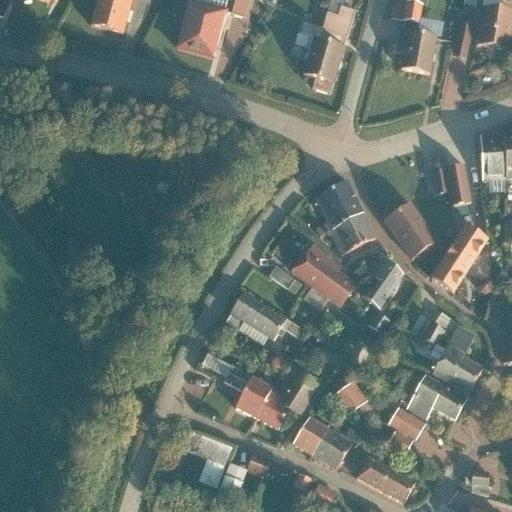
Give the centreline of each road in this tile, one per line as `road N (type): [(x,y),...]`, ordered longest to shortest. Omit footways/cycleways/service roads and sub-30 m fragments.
road 1 (residential): [(0,53),(278,121),(346,159)]
road 2 (residential): [(346,159),(304,182),(262,230),(218,295),(163,416)]
road 3 (residential): [(346,159),(410,274),(491,332),(495,385)]
road 4 (residential): [(163,416),(295,465),(388,511)]
road 5 (residential): [(511,108),(346,159)]
road 6 (residential): [(346,159),(354,89),(380,0)]
